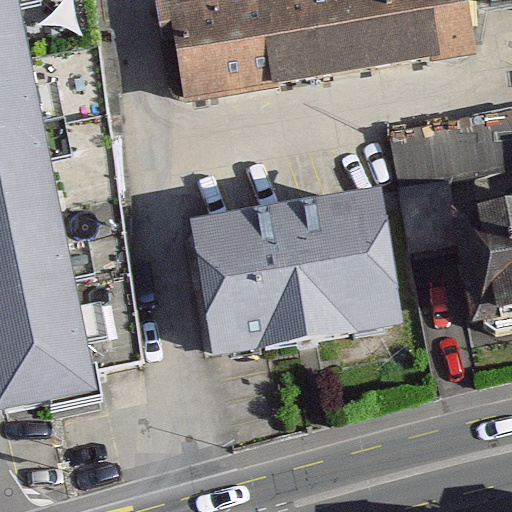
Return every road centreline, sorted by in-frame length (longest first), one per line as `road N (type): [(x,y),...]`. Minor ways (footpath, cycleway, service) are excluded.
road 1 (unknown): [(206,471),(142,0)]
road 2 (primary): [(266,511),(511,448)]
